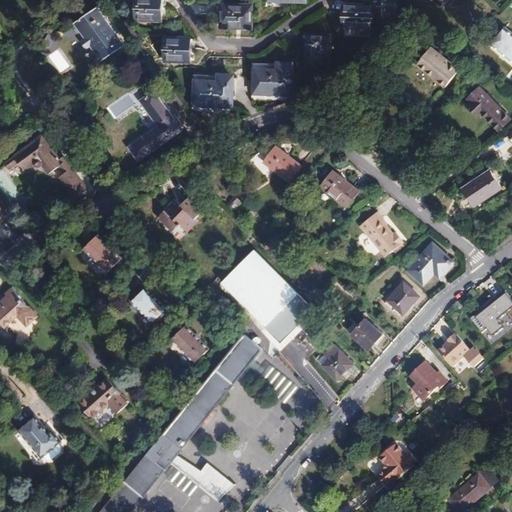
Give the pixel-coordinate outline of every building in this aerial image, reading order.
[(137,0),(137,18),(159,19),(160,2),(159,0),(137,0)] [(343,26),(373,27),(374,14),(395,15),(395,0),(372,0),(373,7),(350,6),(344,6),(343,26)] [(125,45),(99,6),(76,22),(86,37),(82,40),(88,49),(92,46),(97,52),(102,61),(125,45)] [(236,26),(250,26),(250,7),(223,6),(223,26),(236,26)] [(511,31),(505,26),(490,44),(511,61),(511,31)] [(45,42),(52,46),(58,37),(51,33),(45,42)] [(308,36),(308,64),(328,64),(328,36),(318,36),(308,36)] [(167,39),(166,59),(188,60),(189,39),(184,39),(167,39)] [(433,77),(446,87),(460,69),(432,47),(418,64),(433,77)] [(274,93),(290,94),(291,65),(271,64),(257,63),(256,92),(274,93)] [(224,105),(231,106),(233,77),(216,76),(198,74),(196,103),(224,105)] [(511,119),(511,118),(481,86),(469,98),(472,102),(469,105),(474,111),(480,117),(483,113),(500,131),(511,119)] [(181,130),(155,92),(142,100),(160,126),(130,147),(138,160),(161,144),(181,130)] [(43,135),(6,161),(11,168),(19,161),(25,170),(35,163),(36,165),(37,166),(40,166),(42,165),(49,174),(60,166),(65,173),(60,176),(70,190),(70,191),(76,199),(81,195),(88,189),(64,156),(61,158),(43,135)] [(264,162),(290,182),(303,166),(291,158),(277,146),(264,162)] [(13,176),(23,172),(20,165),(10,169),(13,176)] [(491,170),(489,172),(494,181),(497,179),(491,170)] [(321,187),(347,207),(360,191),(343,178),(333,171),(321,187)] [(453,172),(440,181),(445,188),(458,179),(453,172)] [(494,181),(489,172),(463,189),(468,197),(475,206),(503,187),(497,179),(494,181)] [(234,211),(242,203),(236,197),(227,205),(234,211)] [(166,209),(159,217),(171,229),(178,223),(180,225),(182,223),(189,230),(198,221),(196,219),(203,212),(188,198),(181,205),(176,199),(166,209)] [(387,257),(404,242),(398,235),(396,237),(395,234),(390,229),(387,225),(388,224),(378,212),(366,222),(371,228),(366,232),(387,257)] [(187,232),(189,230),(182,223),(180,225),(187,232)] [(86,247),(109,271),(121,260),(97,236),(92,241),(86,247)] [(433,243),(409,270),(424,285),(431,277),(437,270),(442,275),(454,262),(433,243)] [(318,313),(254,247),(217,284),(280,349),(292,338),(318,313)] [(411,307),(420,296),(404,282),(385,303),(393,311),(396,308),(404,314),(411,307)] [(131,300),(154,324),(169,310),(146,286),(137,294),(131,300)] [(38,316),(13,287),(6,294),(8,296),(1,303),(0,303),(0,321),(5,327),(18,315),(27,325),(38,316)] [(511,298),(506,290),(470,318),(483,335),(488,330),(494,337),(505,328),(499,321),(508,314),(511,318),(511,298)] [(384,334),(366,319),(358,327),(354,323),(347,330),(352,334),(351,335),(369,350),(378,340),(384,334)] [(173,338),(197,362),(208,351),(185,326),(179,332),(173,338)] [(245,334),(222,362),(223,362),(241,376),(263,349),(245,334)] [(475,367),(484,359),(474,347),(471,350),(458,335),(457,336),(456,335),(449,341),(450,342),(439,352),(453,368),(465,356),(475,367)] [(325,355),(329,359),(340,349),(336,344),(325,355)] [(329,359),(323,365),(337,381),(345,373),(354,364),(340,349),(329,359)] [(131,511),(171,463),(177,455),(241,376),(223,362),(101,511),(131,511)] [(438,375),(427,363),(419,371),(412,377),(418,385),(414,389),(424,401),(440,386),(442,388),(449,382),(440,373),(438,375)] [(286,402),(298,387),(276,369),(264,384),(286,402)] [(109,378),(107,380),(120,394),(122,392),(109,378)] [(80,403),(93,418),(109,403),(118,413),(128,404),(120,394),(107,380),(95,390),(80,403)] [(19,429),(42,457),(43,456),(46,460),(51,460),(61,452),(61,447),(58,444),(62,441),(53,430),(50,433),(36,415),(27,422),(19,429)] [(386,470),(380,475),(383,480),(388,486),(398,478),(399,479),(416,465),(415,464),(419,461),(413,453),(409,456),(398,443),(396,442),(390,447),(390,450),(381,456),(387,464),(386,470)] [(171,463),(219,501),(235,485),(208,463),(202,471),(177,455),(171,463)] [(480,474),(449,500),(455,506),(459,511),(463,511),(492,489),(491,488),(501,481),(489,467),(480,475),(480,474)]
